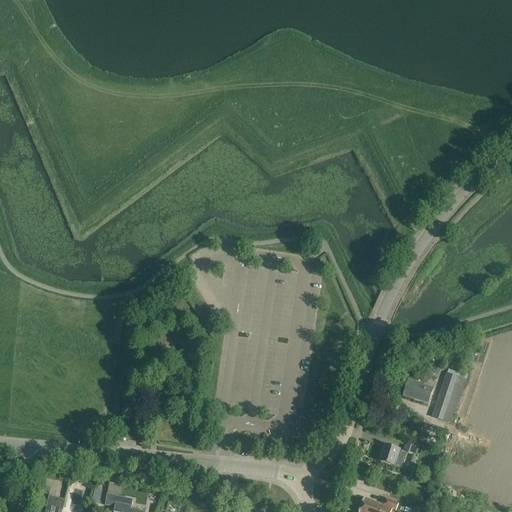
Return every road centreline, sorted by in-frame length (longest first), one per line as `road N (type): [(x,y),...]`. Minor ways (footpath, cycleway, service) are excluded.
road 1 (tertiary): [(300,482),(345,433),(371,339),(422,243),(511,151)]
road 2 (tertiary): [(300,482),(268,470),(30,444)]
